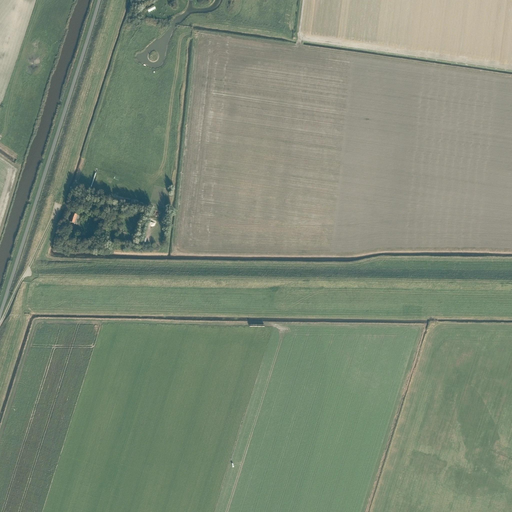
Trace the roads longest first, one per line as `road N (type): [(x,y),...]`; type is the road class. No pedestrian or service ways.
road 1 (unclassified): [(0,315),(99,0)]
road 2 (track): [(42,0),(0,137)]
